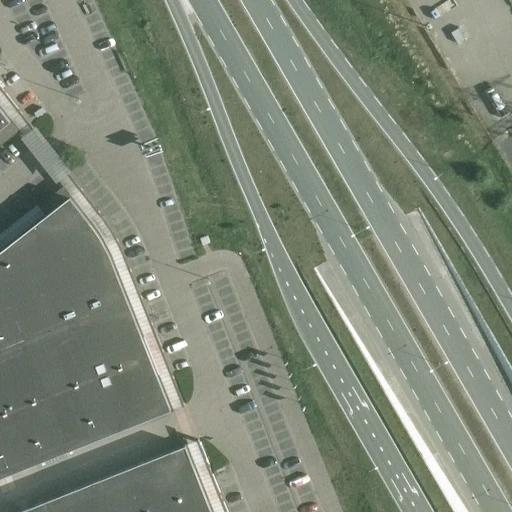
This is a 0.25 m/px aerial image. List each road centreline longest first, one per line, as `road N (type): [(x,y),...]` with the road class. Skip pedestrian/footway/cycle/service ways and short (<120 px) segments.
road 1 (primary): [(203,0),(494,511)]
road 2 (primary): [(175,0),(226,138),(419,511)]
road 3 (primary): [(511,451),(257,0)]
road 4 (primary): [(511,311),(447,203),(297,0)]
road 5 (unknown): [(175,279),(221,261),(241,272),(334,511)]
